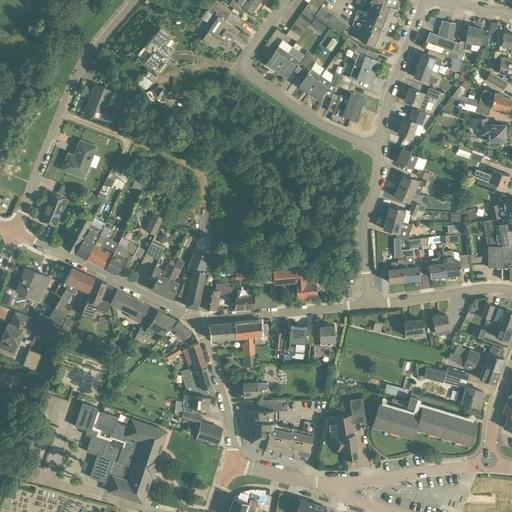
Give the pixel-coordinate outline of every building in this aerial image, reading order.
[(244,8),(252,14),(252,13),(261,0),(265,0),(268,2),(268,1),(266,0),(245,0),(242,6),(233,0),(231,0),(228,5),(240,13),(244,8)] [(318,11),(321,7),(322,6),(313,0),(310,0),(308,4),(318,11)] [(397,8),(394,7),(375,0),(369,0),(368,2),(371,4),(365,19),(389,29),(392,21),(395,23),(397,17),(394,16),(397,8)] [(239,31),(231,26),(225,21),(232,12),(216,1),(210,7),(217,12),(215,14),(218,17),(202,39),(215,49),(218,44),(226,50),(239,31)] [(318,11),(308,4),(304,9),(315,16),(318,11)] [(315,16),(332,28),(341,34),(345,28),(347,30),(349,26),(321,7),(318,11),(315,16)] [(315,16),(304,9),(301,14),(311,21),(315,16)] [(311,21),(301,14),(297,19),(307,26),(311,21)] [(307,26),(297,19),(293,24),(304,31),(307,26)] [(390,37),(386,36),(389,29),(365,19),(357,40),(381,49),(384,42),(387,43),(390,37)] [(426,42),(436,45),(444,48),(441,56),(457,61),(458,55),(459,52),(458,52),(460,43),(456,43),(457,43),(455,42),(455,43),(451,41),(454,24),(442,22),(439,37),(429,33),(426,42)] [(304,31),(293,24),(289,30),(300,37),(304,31)] [(460,42),(460,43),(458,52),(459,52),(458,55),(463,56),(465,50),(470,51),(471,44),(479,45),(482,29),(468,27),(465,42),(460,42)] [(297,42),(300,37),(289,30),(286,35),(297,42)] [(163,61),(171,51),(165,46),(171,38),(162,31),(155,38),(154,37),(148,45),(155,51),(146,63),(151,67),(159,73),(166,64),(163,61)] [(499,52),(511,53),(511,35),(503,34),(501,47),(498,46),(498,52),(499,52)] [(13,36),(11,41),(15,43),(33,50),(36,44),(17,37),(13,35),(13,36)] [(379,61),(370,58),(365,56),(367,50),(359,47),(347,38),(344,43),(355,52),(358,53),(353,65),(354,65),(360,68),(375,73),(379,61)] [(288,54),(286,52),(278,46),(266,64),(276,71),(288,54)] [(35,47),(28,65),(41,70),(48,52),(35,47)] [(499,73),(505,74),(511,74),(511,61),(509,61),(509,59),(498,57),(499,52),(498,52),(485,50),(481,56),(479,58),(488,59),(488,62),(494,62),(493,72),(499,72),(499,73)] [(298,63),(303,66),(312,55),(306,51),(298,63)] [(286,78),(292,70),(298,61),(288,54),(276,71),(286,78)] [(422,54),(418,65),(430,70),(433,64),(440,66),(441,61),(434,59),(434,58),(422,54)] [(312,55),(303,66),(309,70),(317,58),(312,55)] [(457,71),(461,72),(468,74),(473,67),(460,63),(457,71)] [(375,73),(360,68),(354,65),(349,77),(341,74),(338,81),(351,85),(354,78),(370,85),(375,73)] [(430,70),(418,65),(413,77),(426,82),(433,84),(435,79),(428,77),(430,70)] [(309,94),(318,81),(321,76),(311,69),(299,87),(309,94)] [(138,82),(146,88),(147,89),(156,77),(147,71),(138,82)] [(335,88),(336,86),(338,81),(341,74),(335,72),(331,82),(321,76),(318,81),(309,94),(319,101),(330,85),(335,88)] [(468,74),(461,72),(458,80),(462,81),(468,74)] [(485,79),(494,84),(503,90),(507,83),(489,72),(485,79)] [(351,85),(338,81),(336,86),(349,91),(351,85)] [(91,116),(93,117),(101,120),(101,119),(113,123),(118,110),(106,106),(112,92),(95,85),(90,97),(92,98),(86,113),(84,112),(84,113),(91,116)] [(423,93),(418,92),(409,88),(404,101),(418,106),(416,111),(423,113),(429,97),(437,100),(440,92),(428,88),(426,95),(423,94),(423,93)] [(463,100),(463,101),(490,108),(508,112),(511,99),(501,97),(502,95),(484,90),(480,95),(479,101),(468,98),(465,98),(460,95),(458,99),(463,100)] [(365,98),(355,95),(350,93),(348,99),(339,95),(338,97),(333,94),(331,99),(346,105),(360,110),(365,98)] [(360,110),(346,105),(331,99),(326,111),(332,113),(335,107),(344,111),(341,116),(356,122),(360,110)] [(0,120),(10,110),(0,101),(0,120)] [(490,108),(463,101),(461,109),(488,115),(490,108)] [(397,134),(407,138),(411,139),(417,124),(420,126),(425,114),(413,110),(409,121),(403,119),(397,134)] [(481,141),(504,141),(504,139),(506,138),(506,134),(504,133),(504,125),(487,125),(487,119),(470,118),(470,128),(481,128),(481,141)] [(80,141),(74,156),(73,159),(67,157),(68,154),(61,170),(84,179),(96,147),(80,141)] [(456,155),(469,160),(472,151),(459,146),(456,155)] [(396,162),(405,166),(412,169),(417,157),(409,153),(410,152),(401,149),(396,162)] [(471,168),(469,175),(504,187),(506,182),(508,181),(508,179),(508,178),(508,176),(493,170),(491,176),(486,174),(486,173),(471,168)] [(423,179),(428,181),(431,174),(418,169),(415,175),(423,179)] [(116,177),(109,174),(104,184),(111,187),(116,177)] [(403,174),(399,186),(413,192),(419,194),(422,186),(427,188),(430,182),(428,181),(423,179),(422,182),(418,180),(418,181),(403,174)] [(136,178),(131,188),(142,193),(147,183),(136,178)] [(478,178),(475,186),(494,193),(497,185),(478,178)] [(399,186),(394,197),(408,203),(413,192),(399,186)] [(44,223),(45,222),(56,227),(67,200),(50,193),(43,213),(41,214),(39,219),(41,222),(44,223)] [(413,202),(410,208),(417,211),(419,205),(413,202)] [(511,202),(490,206),(492,219),(507,217),(511,215),(511,202)] [(390,206),(386,217),(402,222),(405,210),(390,206)] [(417,211),(410,208),(408,214),(414,217),(417,211)] [(77,225),(80,220),(81,217),(75,214),(71,222),(77,225)] [(155,235),(155,234),(162,219),(153,215),(145,231),(155,235)] [(511,246),(508,230),(511,229),(511,215),(507,217),(492,219),(490,220),(492,227),(493,232),(495,232),(498,246),(511,246)] [(402,222),(386,217),(383,229),(397,233),(395,237),(407,241),(412,225),(402,222)] [(87,230),(74,253),(86,259),(102,231),(90,224),(91,222),(83,218),(82,221),(80,220),(77,225),(87,230)] [(87,230),(77,225),(64,248),(74,253),(87,230)] [(110,230),(104,226),(102,231),(86,259),(86,260),(86,259),(90,261),(91,259),(97,262),(96,264),(104,268),(103,268),(104,269),(113,253),(118,244),(106,237),(110,230)] [(448,235),(440,236),(441,243),(449,242),(448,235)] [(408,240),(410,247),(436,243),(434,236),(408,240)] [(158,245),(151,242),(145,254),(152,257),(158,245)] [(144,250),(137,246),(136,248),(128,243),(126,248),(124,247),(118,244),(113,253),(104,269),(106,270),(107,269),(112,272),(113,271),(116,273),(124,260),(128,253),(134,256),(139,259),(144,250)] [(158,245),(152,257),(158,260),(163,251),(164,248),(158,245)] [(488,267),(501,267),(501,280),(509,280),(511,280),(511,246),(498,246),(488,246),(488,267)] [(397,258),(397,262),(391,263),(391,270),(387,270),(388,283),(404,281),(401,250),(401,249),(390,250),(390,258),(397,258)] [(412,249),(401,250),(404,281),(420,280),(418,267),(414,267),(412,249)] [(445,276),(442,253),(442,251),(437,252),(438,257),(431,258),(431,265),(428,265),(430,278),(445,276)] [(453,251),(442,253),(445,276),(461,274),(459,261),(454,262),(453,251)] [(187,269),(194,271),(185,306),(198,309),(198,306),(205,273),(203,273),(207,263),(191,259),(187,269)] [(154,283),(151,290),(161,295),(174,267),(175,264),(170,262),(169,264),(168,264),(164,271),(155,267),(149,280),(154,283)] [(174,267),(161,295),(172,299),(179,284),(173,282),(175,277),(177,278),(180,270),(174,267)] [(66,291),(62,297),(59,304),(65,307),(72,294),(75,295),(77,289),(88,293),(94,278),(71,268),(63,285),(66,287),(65,290),(66,291)] [(50,278),(40,275),(25,269),(16,292),(33,298),(37,287),(45,290),(50,278)] [(316,290),(315,284),(314,285),(313,277),(304,278),(303,269),(273,272),(274,285),(295,283),(297,298),(310,297),(310,298),(315,297),(315,296),(317,296),(316,291),(317,291),(317,290),(316,290)] [(235,271),(234,278),(246,280),(247,272),(235,271)] [(83,305),(110,315),(108,304),(100,300),(106,284),(94,278),(88,293),(83,305)] [(184,301),(189,283),(183,281),(178,300),(184,301)] [(65,290),(66,287),(63,285),(59,284),(55,293),(62,297),(66,291),(65,290)] [(215,290),(204,288),(200,307),(216,311),(218,302),(220,295),(233,298),(235,289),(226,287),(226,286),(216,284),(216,285),(215,290)] [(148,307),(116,290),(111,304),(130,313),(128,316),(140,322),(148,307)] [(255,294),(253,308),(277,307),(276,299),(255,291),(255,294)] [(2,301),(9,305),(13,296),(6,292),(2,301)] [(236,296),(234,310),(253,308),(255,294),(236,296)] [(494,307),(486,304),(485,304),(481,317),(489,320),(494,307)] [(511,313),(503,310),(499,323),(511,327),(511,313)] [(155,330),(164,335),(165,335),(164,334),(169,329),(170,330),(178,322),(157,311),(144,332),(139,329),(138,332),(138,331),(133,339),(134,340),(133,340),(152,350),(158,342),(144,334),(144,333),(152,336),(155,330)] [(35,321),(25,317),(15,313),(11,325),(7,324),(2,339),(0,337),(0,347),(7,350),(10,342),(15,344),(21,330),(23,331),(25,326),(32,328),(35,321)] [(449,328),(449,325),(446,315),(444,316),(444,315),(432,318),(435,332),(437,331),(438,336),(449,333),(448,328),(449,328)] [(403,323),(405,332),(405,337),(406,337),(406,335),(423,332),(421,320),(403,323)] [(165,335),(164,335),(169,338),(168,340),(175,345),(178,347),(184,343),(182,341),(192,332),(179,321),(178,322),(170,330),(169,329),(164,334),(165,335)] [(260,336),(267,335),(267,324),(261,325),(261,321),(260,321),(260,322),(236,324),(236,323),(235,324),(234,324),(235,339),(260,336)] [(489,334),(499,337),(508,341),(511,329),(511,327),(499,323),(493,321),(489,334)] [(213,344),(221,343),(220,340),(235,339),(234,324),(226,324),(225,324),(218,325),(217,325),(208,325),(210,340),(213,340),(213,344)] [(319,340),(320,340),(320,342),(321,345),(313,345),(314,357),(324,356),(323,347),(326,347),(326,342),(334,341),(333,326),(319,327),(320,336),(319,336),(319,340)] [(474,326),(471,336),(483,340),(486,330),(474,326)] [(289,343),(295,343),(294,353),(304,355),(307,329),(291,327),(289,343)] [(128,337),(133,339),(138,331),(133,329),(128,337)] [(275,334),(273,350),(281,350),(283,334),(275,334)] [(244,354),(254,355),(252,338),(243,339),(244,354)] [(197,343),(189,346),(189,347),(182,350),(189,368),(190,372),(197,370),(206,367),(197,343)] [(462,357),(499,371),(504,359),(500,357),(503,350),(491,346),(489,353),(488,353),(486,359),(478,356),(479,354),(469,350),(469,351),(456,346),(453,354),(462,357)] [(178,347),(165,355),(168,361),(181,353),(178,347)] [(28,351),(22,367),(35,372),(41,355),(28,351)] [(255,367),(254,355),(244,354),(245,367),(255,367)] [(479,379),(487,382),(494,384),(499,371),(462,357),(459,366),(473,371),(475,367),(482,370),(479,379)] [(206,367),(197,370),(190,372),(189,368),(181,371),(186,386),(191,385),(194,396),(209,397),(213,398),(214,398),(215,397),(206,367)] [(445,375),(467,381),(469,374),(447,368),(445,375)] [(23,381),(12,376),(3,372),(0,379),(0,405),(12,410),(23,381)] [(465,387),(467,381),(445,375),(443,383),(459,388),(455,401),(479,407),(483,392),(465,387)] [(243,397),(253,396),(258,396),(258,391),(267,390),(266,383),(257,383),(242,383),(242,385),(242,390),(243,397)] [(407,397),(408,388),(386,384),(384,393),(407,397)] [(417,399),(442,406),(443,407),(443,406),(444,406),(445,405),(445,403),(411,393),(408,404),(392,399),(391,400),(391,401),(391,402),(392,402),(392,403),(393,403),(413,409),(417,399)] [(193,410),(197,410),(207,411),(209,398),(183,395),(182,408),(183,408),(182,412),(193,415),(193,410)] [(507,415),(511,416),(511,397),(510,397),(509,396),(502,413),(507,415)] [(365,422),(364,412),(362,398),(359,399),(349,400),(351,415),(336,417),(339,436),(335,437),(337,450),(343,449),(345,460),(358,458),(358,457),(353,424),(365,422)] [(249,422),(276,422),(276,412),(286,412),(285,400),(259,401),(259,412),(249,411),(249,422)] [(107,492),(142,503),(153,472),(154,472),(158,459),(157,459),(166,432),(131,420),(129,428),(115,423),(116,418),(97,411),(97,409),(82,404),(75,426),(87,430),(86,435),(91,437),(87,452),(97,455),(90,477),(105,482),(110,484),(107,492)] [(399,435),(399,432),(405,434),(404,436),(412,439),(415,429),(416,427),(419,416),(418,416),(418,418),(411,416),(411,414),(405,412),(404,414),(397,412),(398,410),(392,408),(391,410),(384,408),(385,406),(378,404),(371,426),(372,426),(373,424),(378,426),(377,428),(399,435)] [(457,439),(462,441),(461,443),(469,446),(476,423),(475,425),(468,423),(469,421),(462,419),(461,421),(454,419),(455,417),(449,415),(448,417),(441,415),(442,413),(436,411),(435,411),(435,413),(428,411),(428,409),(422,407),(419,416),(416,427),(415,429),(416,429),(417,427),(422,428),(421,431),(429,433),(430,431),(435,433),(434,435),(443,437),(443,435),(448,437),(448,439),(456,441),(457,439)] [(200,417),(193,415),(182,412),(180,419),(195,423),(191,437),(196,439),(217,445),(222,429),(221,428),(221,429),(212,426),(198,422),(200,417)] [(511,416),(507,415),(503,428),(511,431),(511,416)] [(277,456),(278,452),(286,454),(292,429),(276,425),(276,422),(249,422),(246,422),(246,428),(249,428),(249,443),(265,446),(264,449),(272,451),(272,455),(277,456)] [(307,459),(313,434),(292,429),(286,454),(293,456),(293,459),(298,461),(299,457),(307,459)] [(21,473),(15,471),(13,478),(19,480),(21,473)] [(228,511),(253,511),(258,502),(250,499),(248,503),(234,498),(228,511)] [(299,500),(295,511),(310,511),(313,504),(307,502),(306,500),(303,499),(302,500),(299,500)]
